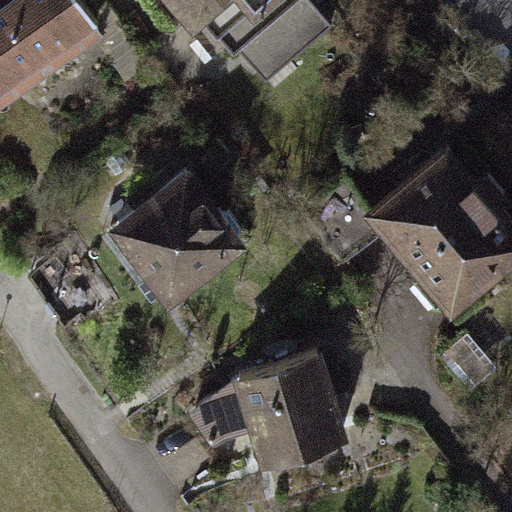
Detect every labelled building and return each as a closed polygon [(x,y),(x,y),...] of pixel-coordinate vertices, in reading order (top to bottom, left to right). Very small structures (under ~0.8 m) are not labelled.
[(51,0),(0,0),(0,107),(85,46),(51,0)] [(294,0),(182,0),(196,15),(203,9),(238,49),(294,0)] [(511,245),(511,223),(445,149),(379,208),(457,295),(511,245)] [(224,256),(171,182),(108,227),(161,301),(224,256)] [(345,432),(318,345),(244,367),(270,455),(345,432)]
